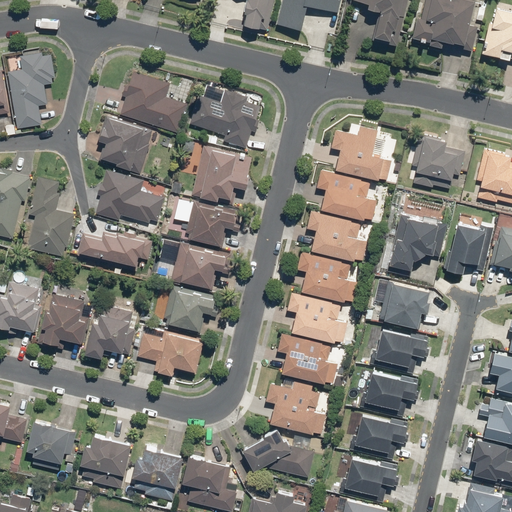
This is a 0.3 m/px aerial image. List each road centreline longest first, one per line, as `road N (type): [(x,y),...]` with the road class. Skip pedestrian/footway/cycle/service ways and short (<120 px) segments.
road 1 (residential): [(0,364),(198,409),(231,398),(308,76)]
road 2 (residential): [(308,76),(91,25)]
road 3 (residential): [(423,511),(472,301)]
road 4 (residential): [(511,121),(308,76)]
